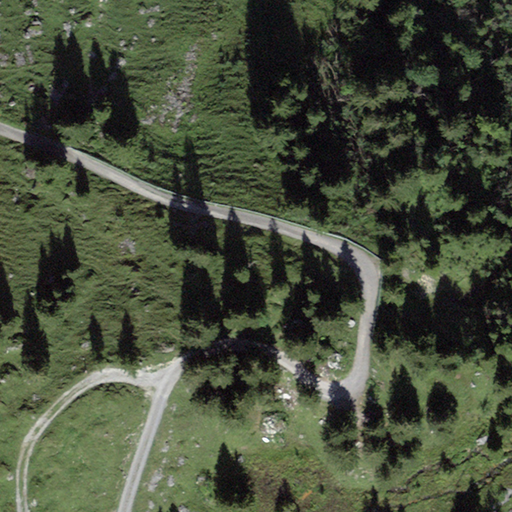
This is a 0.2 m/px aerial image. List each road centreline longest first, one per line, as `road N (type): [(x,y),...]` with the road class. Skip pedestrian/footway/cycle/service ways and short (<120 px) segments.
road 1 (track): [(0,129),(142,188),(339,245),(367,269),(367,366),(349,390),(313,384),(245,344),(182,363),(163,394),(122,511)]
road 2 (track): [(163,394),(133,378),(99,378),(62,396),(29,438),(19,467),(19,511)]
